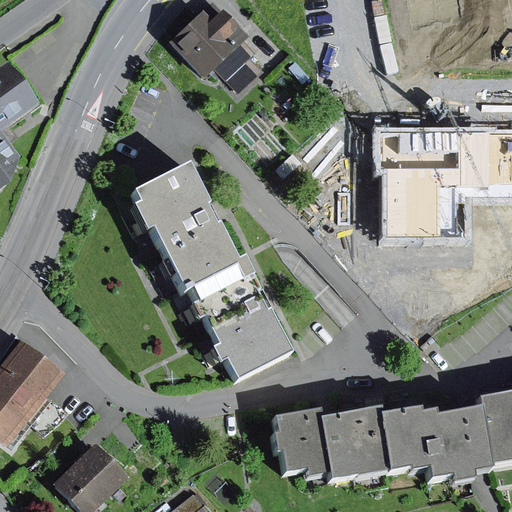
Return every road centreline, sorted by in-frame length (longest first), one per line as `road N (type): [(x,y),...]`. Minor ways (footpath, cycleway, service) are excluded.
road 1 (residential): [(12,281),(101,373),(144,405),(169,409),(369,382)]
road 2 (residential): [(369,382),(375,317),(160,78)]
road 3 (primary): [(12,281),(105,65),(151,0)]
road 4 (residential): [(369,382),(470,383),(511,336)]
